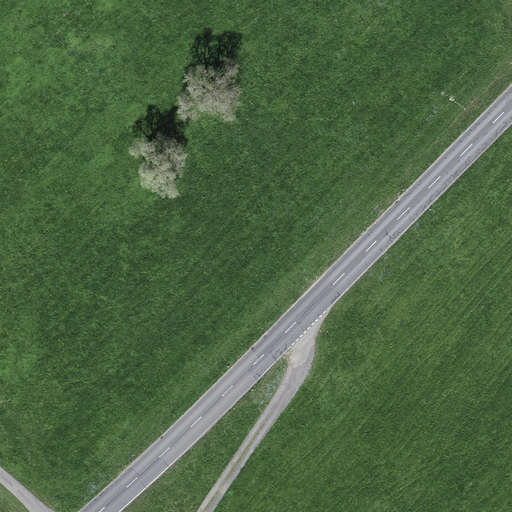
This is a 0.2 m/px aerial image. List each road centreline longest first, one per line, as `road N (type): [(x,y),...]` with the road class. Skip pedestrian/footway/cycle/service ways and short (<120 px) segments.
road 1 (secondary): [(99,511),(511,105)]
road 2 (track): [(203,511),(298,365),(299,317)]
